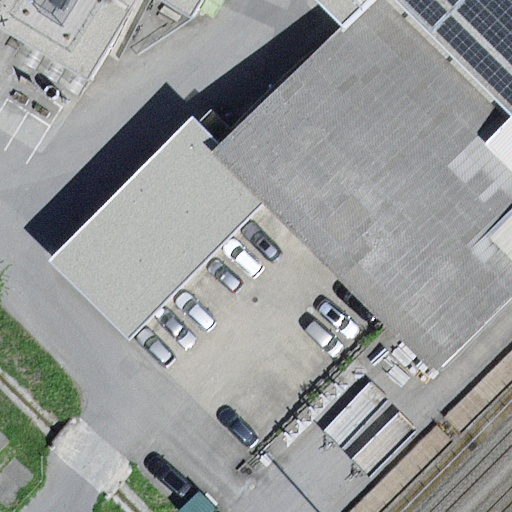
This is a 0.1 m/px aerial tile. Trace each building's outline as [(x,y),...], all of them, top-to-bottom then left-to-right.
[(1,0),(0,3),(0,22),(93,78),(139,0),(161,0),(190,17),(200,0),(1,0)] [(384,0),(349,35),(224,161),(266,202),(432,367),(511,286),(511,123),(387,0),(384,0)] [(511,0),(313,0),(349,35),(384,0),(387,0),(511,123),(511,0)] [(129,340),(266,202),(224,161),(192,129),(54,266),(129,340)] [(0,433),(0,453),(10,442),(0,433)]
